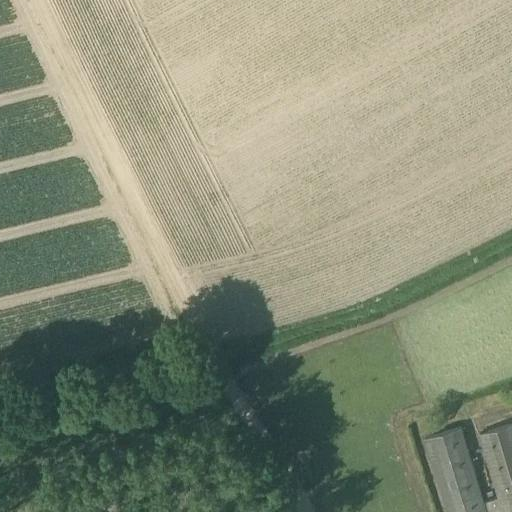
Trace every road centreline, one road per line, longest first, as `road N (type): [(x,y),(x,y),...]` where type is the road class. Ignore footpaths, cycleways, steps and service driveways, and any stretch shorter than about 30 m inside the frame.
road 1 (track): [(43,0),(219,372)]
road 2 (track): [(0,461),(233,392)]
road 3 (track): [(219,372),(299,511)]
